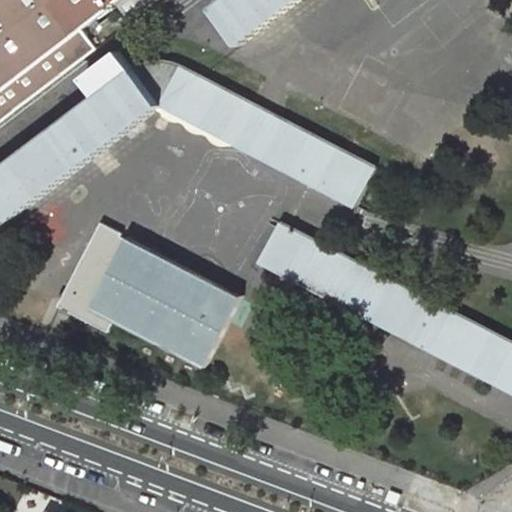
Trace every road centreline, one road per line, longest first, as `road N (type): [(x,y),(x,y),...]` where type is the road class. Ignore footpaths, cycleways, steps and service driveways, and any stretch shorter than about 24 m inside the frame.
road 1 (tertiary): [(373,511),(0,373)]
road 2 (tertiary): [(0,419),(246,511)]
